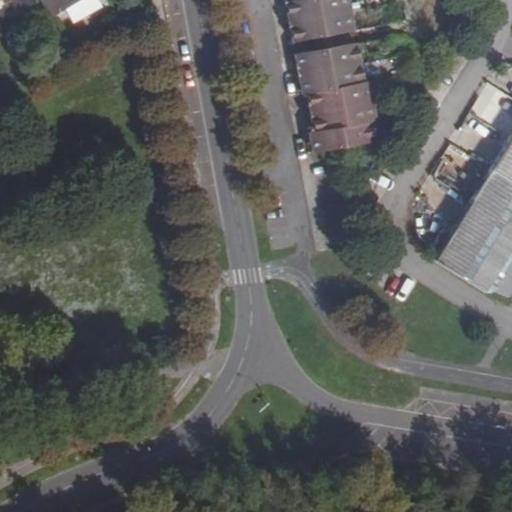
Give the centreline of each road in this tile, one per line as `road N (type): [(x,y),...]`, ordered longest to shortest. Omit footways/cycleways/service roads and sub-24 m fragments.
road 1 (unclassified): [(507,0),(399,196),(397,235),(413,267),(511,323)]
road 2 (unclassified): [(254,336),(198,0)]
road 3 (unclassified): [(28,511),(181,445),(222,404),(254,336)]
road 4 (unclassified): [(511,438),(324,403),(254,336)]
